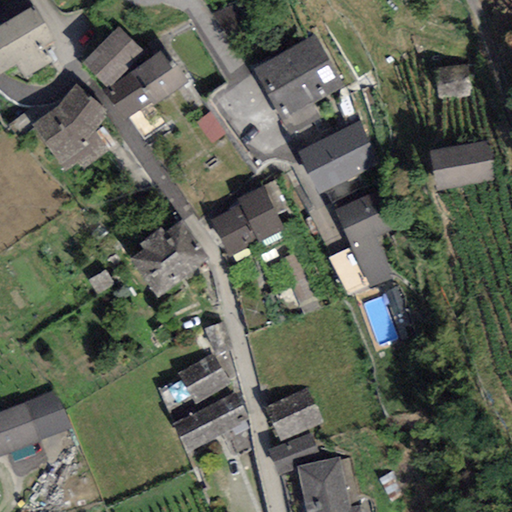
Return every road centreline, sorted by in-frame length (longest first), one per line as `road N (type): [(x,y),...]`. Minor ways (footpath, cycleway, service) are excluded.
road 1 (residential): [(72,69),(105,101),(218,268),(278,511)]
road 2 (track): [(472,0),(511,113)]
